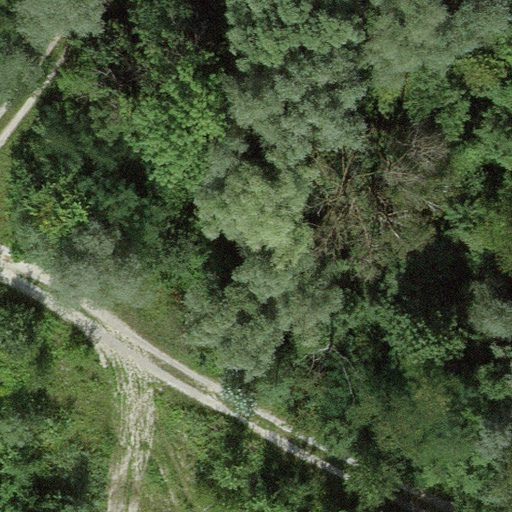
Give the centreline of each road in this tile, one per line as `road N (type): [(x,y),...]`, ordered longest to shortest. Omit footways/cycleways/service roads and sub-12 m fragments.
road 1 (track): [(0,261),(347,472),(462,511)]
road 2 (track): [(144,355),(129,511)]
road 3 (track): [(81,0),(0,104)]
